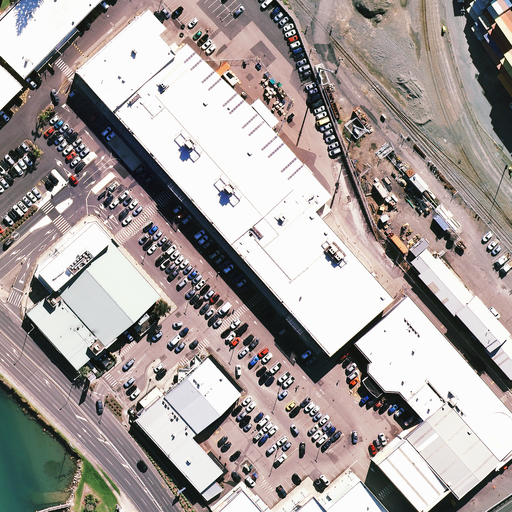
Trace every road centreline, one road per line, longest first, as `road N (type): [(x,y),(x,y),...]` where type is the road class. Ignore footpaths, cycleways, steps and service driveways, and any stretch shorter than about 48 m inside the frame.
road 1 (secondary): [(0,318),(106,425),(172,511)]
road 2 (secondary): [(151,511),(0,348)]
road 3 (unclassified): [(408,284),(511,402)]
